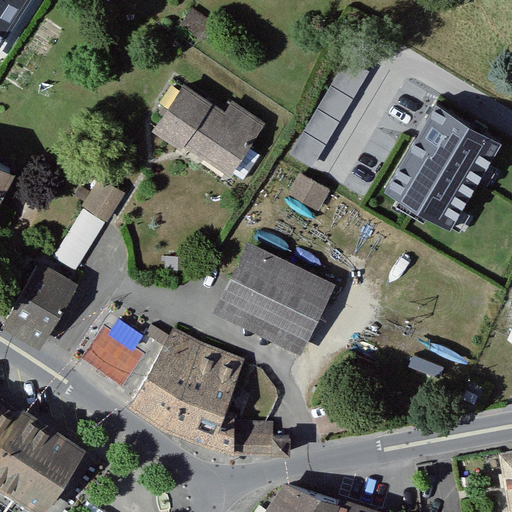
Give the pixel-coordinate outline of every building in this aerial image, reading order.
[(0,0),(0,38),(23,0),(0,0)] [(370,70),(348,58),(291,153),(313,166),(370,70)] [(221,113),(179,87),(150,133),(228,182),(267,119),(232,97),(221,113)] [(498,139),(436,104),(388,190),(449,225),(498,139)] [(0,153),(0,199),(19,164),(0,153)] [(330,188),(301,172),(290,193),(319,208),(330,188)] [(125,193),(102,179),(86,204),(110,218),(125,193)] [(106,222),(85,209),(57,255),(78,267),(106,222)] [(335,278),(249,238),(216,309),(303,349),(335,278)] [(40,342),(76,280),(41,259),(4,321),(40,342)] [(245,358),(174,327),(129,408),(165,431),(200,445),(235,456),(236,420),(235,410),(228,410),(245,358)] [(43,510),(85,445),(25,404),(20,409),(0,396),(0,488),(19,501),(22,496),(43,510)] [(291,437),(274,437),(274,456),(291,456),(291,437)] [(511,511),(511,454),(497,457),(506,511),(511,511)] [(280,485),(263,511),(373,511),(338,501),(335,508),(280,485)]
